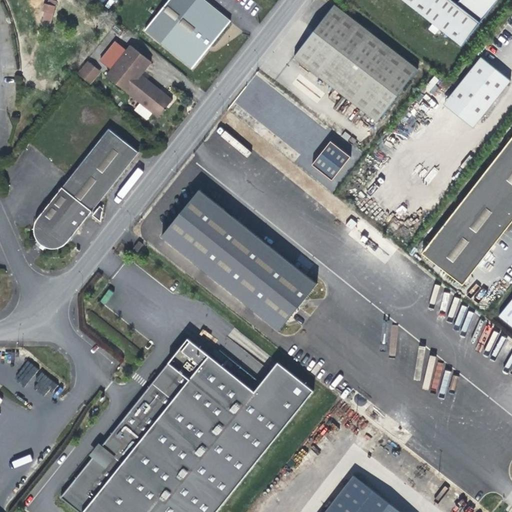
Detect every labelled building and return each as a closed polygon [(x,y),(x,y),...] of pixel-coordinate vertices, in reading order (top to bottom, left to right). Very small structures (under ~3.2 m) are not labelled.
[(50,26),(55,0),(45,0),(40,24),(50,26)] [(205,0),(169,0),(145,31),(193,69),(213,44),(231,20),(205,0)] [(408,0),(463,42),(496,0),(408,0)] [(313,30),(293,56),(376,119),(417,67),(334,3),(313,30)] [(112,71),(127,52),(115,43),(100,61),(112,71)] [(106,77),(140,104),(142,102),(153,111),(151,114),(157,119),(172,101),(155,86),(143,77),(153,65),(131,47),(127,52),(112,71),(106,77)] [(451,92),(481,115),(511,78),(498,68),(481,54),(451,92)] [(99,72),(89,64),(80,75),(90,83),(99,72)] [(425,85),(429,89),(438,81),(435,77),(425,85)] [(475,123),(481,115),(451,92),(445,99),(475,123)] [(142,102),(140,104),(134,111),(146,120),(151,114),(153,111),(142,102)] [(84,221),(141,150),(109,125),(37,215),(40,218),(37,221),(36,224),(35,227),(36,232),(38,236),(40,240),(45,243),(49,244),(54,244),(58,243),(62,240),(64,238),(68,241),(84,221)] [(511,135),(482,174),(511,196),(511,135)] [(349,156),(329,140),(320,151),(310,163),(330,180),(349,156)] [(511,219),(511,196),(482,174),(420,252),(461,284),(497,239),(511,219)] [(316,282),(198,189),(179,214),(161,237),(279,330),(316,282)] [(107,211),(100,205),(93,215),(100,220),(107,211)] [(108,290),(101,301),(106,304),(113,293),(108,290)] [(199,511),(303,383),(267,353),(242,385),(174,331),(124,393),(47,490),(73,511),(199,511)] [(34,389),(48,396),(55,381),(41,375),(34,389)] [(402,511),(351,473),(321,511),(402,511)]
